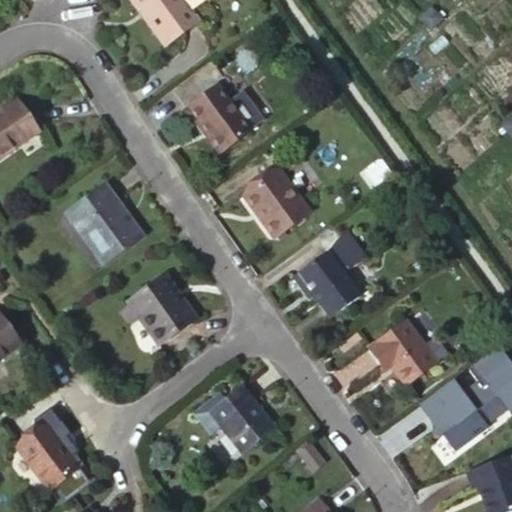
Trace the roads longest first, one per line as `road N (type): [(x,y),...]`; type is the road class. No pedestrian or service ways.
road 1 (residential): [(261,320),(90,59),(70,41),(39,35),(0,51)]
road 2 (residential): [(396,511),(261,320)]
road 3 (residential): [(261,320),(111,432)]
